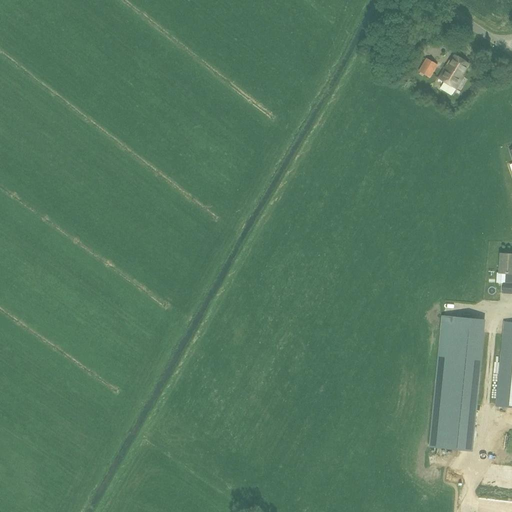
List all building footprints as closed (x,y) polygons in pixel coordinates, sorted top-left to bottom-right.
[(452,94),(455,89),(456,89),(464,77),(462,76),(469,64),(455,55),(451,61),(449,60),(438,79),(444,82),(441,88),(452,94)] [(430,78),(438,65),(426,58),(419,71),(420,72),(419,74),(423,76),(424,75),(430,78)] [(503,294),(511,294),(511,254),(500,254),(499,273),(506,274),(505,284),(503,284),(503,294)] [(443,316),(431,448),(470,452),(482,320),(443,316)] [(496,406),(511,407),(511,322),(504,322),(496,406)]
